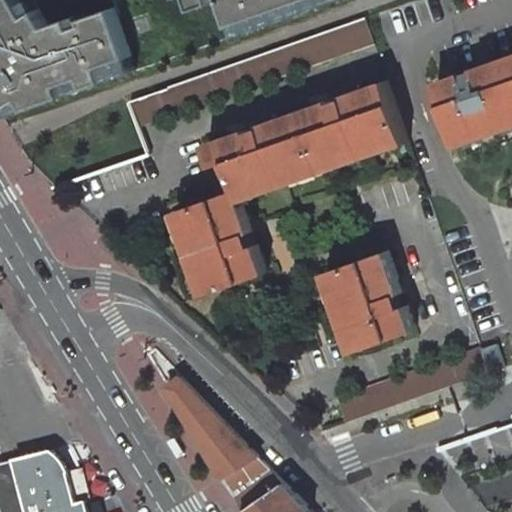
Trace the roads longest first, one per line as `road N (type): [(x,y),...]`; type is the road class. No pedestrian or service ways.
road 1 (residential): [(511,6),(433,33),(413,70),(447,175),(498,264)]
road 2 (residential): [(58,313),(103,297),(140,306),(304,471)]
road 3 (tertiary): [(58,313),(180,511)]
road 4 (residential): [(304,471),(511,400)]
